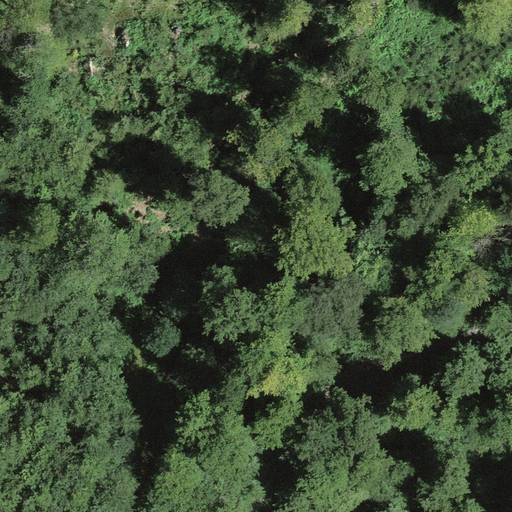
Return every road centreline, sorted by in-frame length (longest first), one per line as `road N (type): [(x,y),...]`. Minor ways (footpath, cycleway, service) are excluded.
road 1 (track): [(126,511),(142,456),(144,368),(159,292),(287,136),(377,0)]
road 2 (track): [(248,511),(264,469),(339,390),(511,323)]
